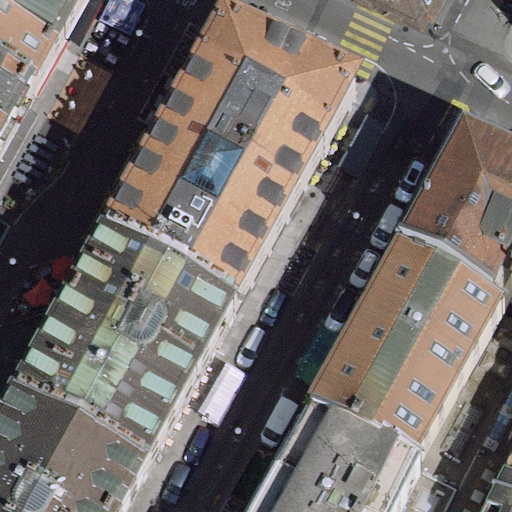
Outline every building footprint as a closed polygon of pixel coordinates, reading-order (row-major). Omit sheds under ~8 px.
[(0,0),(0,90),(32,108),(67,47),(93,0),(0,0)] [(171,148),(113,254),(236,321),(292,220),(356,104),(293,75),(228,45),(171,148)] [(0,90),(0,166),(32,108),(0,90)] [(403,270),(496,320),(505,302),(511,304),(511,176),(468,156),(439,206),(403,270)] [(67,336),(22,416),(145,486),(192,400),(236,321),(113,254),(67,336)] [(419,479),(505,324),(496,320),(403,270),(355,354),(314,427),(419,479)] [(460,499),(483,455),(511,398),(511,328),(505,324),(419,479),(460,499)] [(511,398),(483,455),(511,470),(511,398)] [(0,456),(0,511),(130,511),(145,486),(22,416),(0,456)] [(401,511),(419,479),(314,427),(277,494),(267,511),(401,511)] [(511,470),(483,455),(460,499),(453,511),(498,511),(511,485),(511,470)] [(453,511),(460,499),(419,479),(401,511),(453,511)] [(511,511),(511,485),(498,511),(511,511)]
